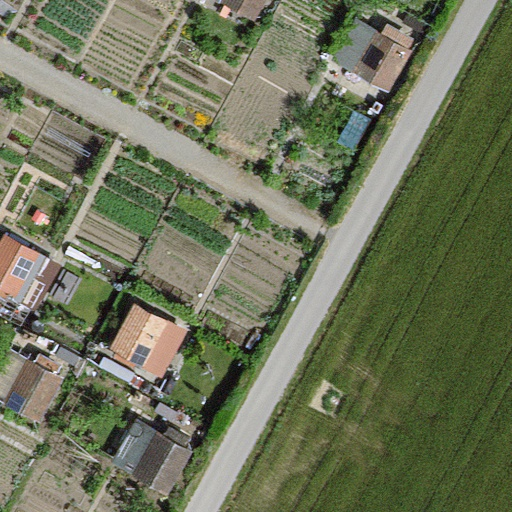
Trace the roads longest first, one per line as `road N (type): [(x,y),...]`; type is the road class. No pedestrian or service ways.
road 1 (unclassified): [(481,0),(199,511)]
road 2 (track): [(0,52),(304,219)]
